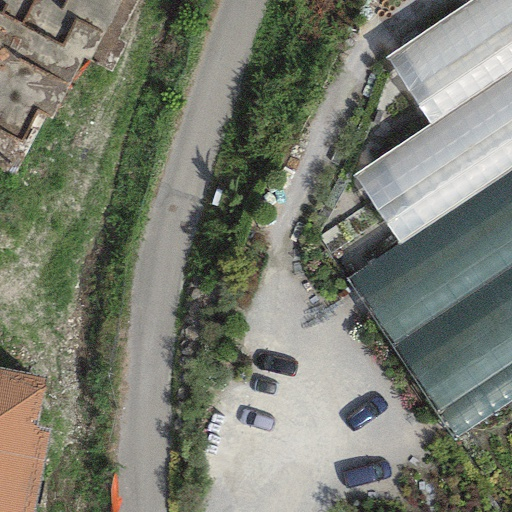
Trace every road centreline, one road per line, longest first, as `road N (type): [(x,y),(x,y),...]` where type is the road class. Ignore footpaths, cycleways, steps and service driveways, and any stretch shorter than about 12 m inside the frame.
road 1 (unknown): [(223,511),(295,372),(371,100),(434,0)]
road 2 (residential): [(136,511),(132,459),(226,147),(260,0)]
